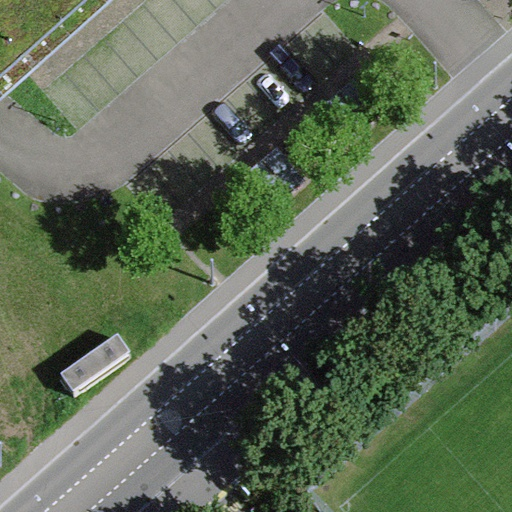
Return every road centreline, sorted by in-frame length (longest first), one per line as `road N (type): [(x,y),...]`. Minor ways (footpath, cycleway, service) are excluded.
road 1 (tertiary): [(65,511),(511,115)]
road 2 (unknown): [(0,131),(21,155),(61,167),(126,151),(324,0)]
road 3 (unknown): [(418,0),(511,92)]
